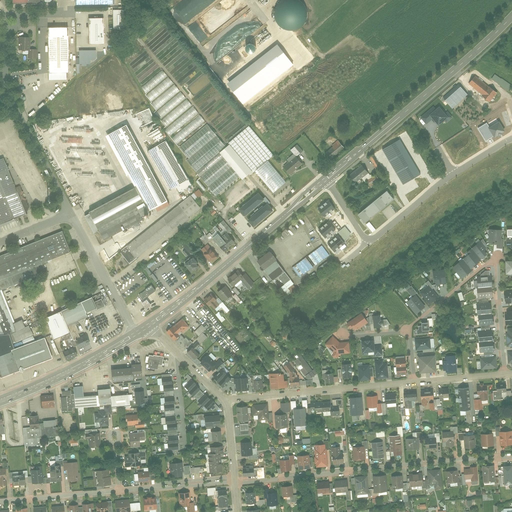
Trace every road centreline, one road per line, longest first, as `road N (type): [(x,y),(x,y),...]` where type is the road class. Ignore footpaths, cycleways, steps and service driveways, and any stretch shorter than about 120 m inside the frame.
road 1 (residential): [(234,484),(511,457)]
road 2 (residential): [(71,215),(6,83),(10,23),(67,14)]
road 3 (tertiary): [(511,16),(324,181)]
road 4 (residential): [(409,330),(499,256),(504,374)]
road 5 (tertiary): [(324,181),(148,325)]
road 6 (residential): [(226,399),(414,382)]
road 7 (residential): [(511,139),(366,238)]
road 8 (tertiary): [(135,334),(0,403)]
road 9 (residential): [(135,334),(71,215)]
